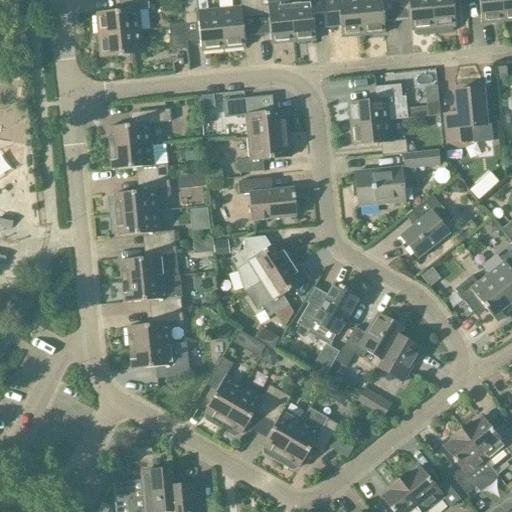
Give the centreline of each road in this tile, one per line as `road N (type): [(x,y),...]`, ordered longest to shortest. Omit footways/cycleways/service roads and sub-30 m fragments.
road 1 (residential): [(116,398),(288,498),(305,500),(454,387),(462,371)]
road 2 (residential): [(462,371),(459,347),(420,301),(331,240),(314,102),(297,82)]
road 3 (residential): [(116,398),(100,380),(91,346),(68,98)]
road 4 (residential): [(68,98),(271,76),(297,82)]
road 5 (residential): [(297,82),(317,72),(511,53)]
